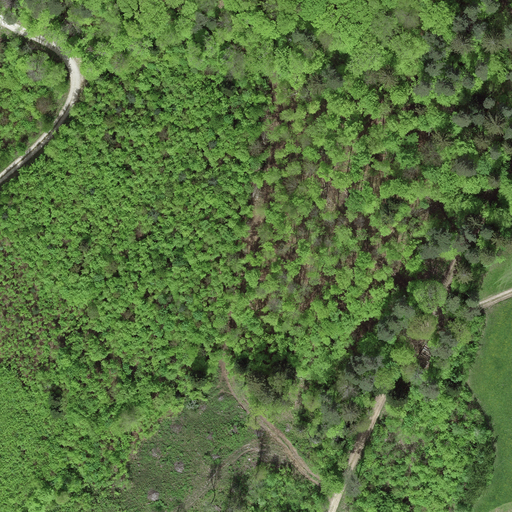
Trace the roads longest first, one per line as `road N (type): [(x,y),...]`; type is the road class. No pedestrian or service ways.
road 1 (track): [(0,181),(52,131),(75,90),(69,57),(0,19)]
road 2 (track): [(421,329),(331,511)]
road 3 (track): [(421,329),(511,151)]
